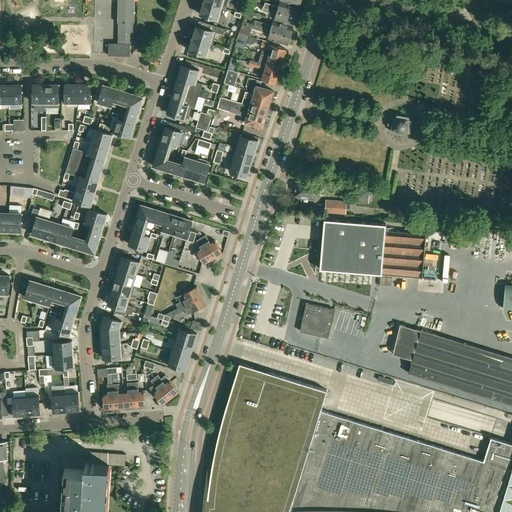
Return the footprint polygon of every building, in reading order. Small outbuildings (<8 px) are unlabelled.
[(134,24),(134,0),(118,0),(118,23),(119,23),(118,43),(108,43),(108,54),(108,55),(130,56),(130,54),(130,43),(132,44),(133,24),(134,24)] [(203,0),(203,2),(221,7),(221,8),(226,9),(228,0),(203,0)] [(203,2),(200,14),(217,20),(221,8),(221,7),(203,2)] [(263,6),(268,8),(296,16),(298,8),(279,2),(278,6),(265,2),(263,6)] [(293,25),(296,16),(268,8),(263,6),(262,10),(276,14),(274,19),(293,25)] [(254,24),(262,27),(290,36),(293,27),(274,21),(272,25),(255,20),(254,24)] [(287,44),(290,36),(262,27),(254,24),(243,21),(242,25),(270,34),(268,38),(287,44)] [(192,38),(210,43),(210,44),(212,44),(216,32),(223,34),(225,28),(213,25),(212,30),(196,25),(192,38)] [(236,41),(235,45),(244,48),(246,43),(249,36),(239,33),(236,40),(236,41)] [(192,38),(188,50),(206,56),(210,44),(210,43),(192,38)] [(263,46),(261,53),(269,55),(283,60),(286,49),(262,42),(261,46),(263,46)] [(259,60),(258,62),(262,64),(261,64),(265,65),(265,67),(278,70),(278,69),(279,67),(280,68),(283,60),(269,55),(261,53),(259,60)] [(196,81),(199,70),(181,64),(178,76),(196,81)] [(265,67),(265,68),(261,79),(275,83),(278,74),(277,74),(277,72),(278,70),(265,67)] [(228,69),(224,83),(235,86),(239,72),(228,69)] [(178,76),(174,88),(198,96),(202,84),(196,81),(178,76)] [(9,84),(0,84),(0,102),(9,103),(9,84)] [(22,103),(22,84),(9,84),(9,103),(9,109),(21,109),(21,103),(22,103)] [(33,84),(33,103),(34,103),(34,110),(45,110),(46,107),(45,103),(46,103),(46,84),(33,84)] [(45,103),(46,107),(59,107),(59,84),(46,84),(46,103),(45,103)] [(65,84),(65,102),(68,102),(68,107),(77,107),(77,102),(78,102),(78,84),(65,84)] [(78,102),(78,109),(90,109),(90,102),(91,102),(91,84),(78,84),(78,102)] [(113,99),(116,89),(103,84),(98,102),(111,106),(113,99)] [(245,91),(243,98),(252,100),(269,106),(273,90),(269,89),(256,85),(256,88),(253,96),(251,95),(251,93),(245,91)] [(174,88),(170,101),(190,107),(201,110),(205,98),(198,96),(174,88)] [(113,99),(129,104),(140,107),(143,97),(116,89),(113,99)] [(269,106),(252,100),(243,98),(241,103),(220,96),(219,102),(265,116),(269,106)] [(170,101),(167,113),(187,119),(190,107),(170,101)] [(262,127),(265,116),(219,102),(217,109),(241,116),(239,123),(245,125),(246,122),(253,124),(262,127)] [(129,104),(124,120),(135,124),(140,107),(129,104)] [(212,115),(201,112),(196,127),(207,130),(212,115)] [(409,133),(412,120),(409,120),(410,116),(397,114),(396,117),(393,116),(393,118),(389,118),(388,127),(391,127),(391,130),(394,130),(393,133),(406,135),(407,133),(409,133)] [(117,118),(113,131),(131,136),(135,124),(124,120),(117,118)] [(161,139),(172,143),(181,145),(187,127),(175,123),(173,129),(165,126),(161,139)] [(89,128),(86,138),(91,140),(109,146),(113,134),(98,129),(95,128),(95,130),(89,128)] [(237,147),(254,153),(258,140),(240,135),(237,147)] [(86,138),(82,150),(106,157),(109,146),(91,140),(86,138)] [(172,143),(161,139),(153,166),(163,169),(166,159),(167,159),(167,158),(172,143)] [(201,146),(209,149),(211,143),(203,140),(201,146)] [(217,149),(216,154),(222,155),(223,151),(226,144),(220,142),(217,150),(217,149)] [(102,170),(105,157),(88,152),(73,147),(69,160),(83,164),(85,158),(92,160),(90,166),(89,166),(102,170)] [(237,147),(233,159),(251,164),(254,153),(237,147)] [(216,154),(213,162),(220,163),(222,155),(216,154)] [(183,163),(182,164),(183,164),(180,174),(191,178),(197,160),(185,156),(183,163)] [(163,169),(180,174),(183,164),(182,164),(183,163),(167,158),(167,159),(166,159),(163,169)] [(191,178),(204,182),(210,162),(198,158),(197,160),(191,178)] [(251,164),(233,159),(229,171),(247,177),(251,164)] [(98,182),(102,170),(89,166),(90,166),(88,172),(81,170),(83,164),(69,160),(65,172),(75,175),(98,182)] [(75,175),(71,187),(76,188),(94,194),(98,182),(75,175)] [(314,199),(317,185),(297,182),(295,196),(314,199)] [(34,188),(25,187),(24,197),(30,197),(30,198),(31,198),(31,197),(33,188),(34,188)] [(64,191),(63,197),(73,200),(79,202),(91,206),(94,194),(76,188),(75,192),(75,194),(64,191)] [(367,202),(368,193),(352,192),(352,200),(367,202)] [(347,216),(349,202),(327,200),(326,215),(347,216)] [(147,218),(148,218),(164,223),(167,212),(141,204),(138,214),(147,217),(147,218)] [(9,212),(8,231),(21,232),(22,213),(21,213),(21,207),(9,206),(9,212)] [(33,207),(28,221),(35,223),(31,234),(44,238),(49,220),(50,220),(50,218),(38,214),(39,209),(33,207)] [(103,227),(107,213),(89,208),(85,221),(92,223),(103,227)] [(0,230),(8,231),(9,212),(0,212),(0,230)] [(162,230),(174,234),(180,216),(167,212),(164,223),(162,230)] [(148,218),(147,218),(147,217),(138,214),(133,231),(143,234),(148,218)] [(180,216),(174,234),(173,236),(186,240),(192,220),(180,216)] [(61,224),(56,241),(68,245),(71,234),(74,227),(75,222),(63,218),(61,224)] [(426,234),(385,230),(385,223),(324,219),(320,269),(422,277),(426,234)] [(44,238),(56,241),(61,224),(50,220),(49,220),(44,238)] [(84,250),(95,253),(103,227),(92,223),(87,239),(84,250)] [(143,234),(133,231),(128,244),(146,249),(150,236),(143,234)] [(188,241),(193,242),(196,233),(191,231),(188,241)] [(87,239),(71,234),(68,245),(84,250),(87,239)] [(206,245),(214,258),(222,253),(215,240),(210,243),(206,236),(202,239),(206,245)] [(197,251),(204,264),(214,258),(206,245),(202,239),(197,242),(201,248),(197,251)] [(156,260),(161,261),(165,263),(167,256),(168,251),(159,249),(156,260)] [(136,273),(140,261),(122,256),(119,267),(136,273)] [(119,267),(115,280),(132,285),(133,285),(135,286),(140,287),(143,275),(136,273),(119,267)] [(0,304),(6,305),(7,296),(9,296),(10,275),(0,274),(0,304)] [(392,277),(380,276),(379,285),(391,286),(392,277)] [(43,283),(30,280),(25,297),(37,301),(43,283)] [(129,297),(131,298),(135,286),(133,285),(132,285),(115,280),(111,292),(129,297)] [(37,301),(36,303),(49,307),(51,298),(55,287),(43,283),(37,301)] [(511,284),(505,284),(503,308),(511,309),(511,284)] [(178,308),(201,295),(196,286),(178,296),(181,301),(176,304),(178,308)] [(78,306),(81,295),(55,287),(51,298),(67,303),(78,306)] [(111,292),(107,304),(116,307),(114,312),(124,315),(125,312),(132,314),(134,307),(127,304),(129,297),(111,292)] [(201,295),(178,308),(180,311),(185,309),(187,314),(206,304),(201,295)] [(52,298),(50,304),(57,307),(59,301),(52,298)] [(73,322),(78,306),(67,303),(62,319),(63,319),(73,322)] [(147,303),(142,321),(148,323),(148,322),(150,315),(154,305),(147,303)] [(307,303),(300,331),(328,337),(335,309),(307,303)] [(101,333),(119,331),(119,329),(122,321),(104,315),(100,326),(101,333)] [(63,319),(62,319),(56,317),(51,330),(69,335),(73,322),(63,319)] [(190,328),(198,330),(200,322),(193,320),(190,328)] [(197,333),(177,327),(173,340),(175,340),(193,346),(197,333)] [(511,404),(511,357),(421,329),(412,359),(408,373),(511,404)] [(120,344),(120,343),(119,331),(101,333),(102,345),(120,344)] [(73,353),(72,340),(53,342),(54,354),(54,355),(73,353)] [(175,340),(172,352),(189,357),(193,346),(175,340)] [(120,343),(120,344),(102,345),(103,358),(124,356),(123,343),(120,343)] [(172,352),(168,364),(185,370),(189,357),(172,352)] [(52,355),(46,355),(47,367),(53,367),(53,368),(74,366),(73,353),(54,355),(54,354),(52,355)] [(207,511),(206,511),(289,511),(291,511),(304,511),(317,511),(330,511),(343,511),(356,511),(362,511),(511,511),(511,443),(491,437),(484,460),(449,449),(321,410),(327,390),(271,372),(240,363),(229,396),(227,403),(225,411),(224,412),(224,414),(223,416),(223,418),(222,420),(222,422),(221,424),(221,426),(220,428),(220,430),(219,432),(219,434),(218,436),(218,438),(218,440),(217,441),(217,443),(216,445),(216,447),(214,456),(210,456),(208,466),(212,466),(211,475),(210,479),(209,486),(209,492),(208,498),(207,503),(207,507),(207,511)] [(171,398),(178,392),(165,375),(161,379),(158,375),(155,377),(171,398)] [(163,404),(171,398),(155,377),(151,380),(154,384),(150,388),(163,404)] [(128,392),(123,392),(124,407),(134,406),(132,381),(127,382),(128,392)] [(134,406),(145,406),(144,391),(138,391),(138,381),(132,381),(134,406)] [(114,408),(112,383),(107,384),(108,394),(103,394),(104,409),(114,408)] [(114,408),(124,407),(123,392),(118,393),(118,383),(112,383),(114,408)] [(38,386),(25,387),(25,389),(26,396),(27,414),(40,413),(38,386)] [(64,386),(51,387),(54,412),(66,411),(65,393),(64,386)] [(66,411),(79,410),(78,392),(65,393),(66,411)] [(26,396),(13,397),(14,415),(27,414),(26,396)] [(106,511),(109,465),(106,465),(100,464),(95,464),(89,463),(86,463),(86,469),(80,469),(74,468),(69,468),(65,468),(61,511),(24,511),(16,511),(17,507),(9,507),(8,511),(106,511)]
